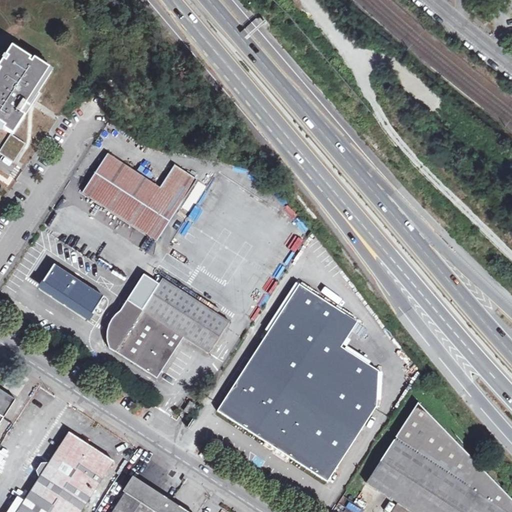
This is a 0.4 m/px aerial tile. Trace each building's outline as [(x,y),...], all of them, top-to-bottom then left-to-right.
[(0,143),(3,145),(0,150),(0,152),(14,162),(26,143),(12,134),(12,133),(14,134),(26,115),(21,111),(50,66),(34,56),(33,58),(31,57),(31,56),(12,44),(0,62),(0,67),(0,68),(0,143)] [(197,179),(175,165),(160,188),(107,153),(82,192),(157,241),(197,179)] [(141,167),(138,172),(150,179),(153,174),(141,167)] [(201,225),(219,200),(207,190),(188,216),(201,225)] [(164,250),(181,261),(189,249),(173,238),(164,250)] [(273,251),(266,262),(277,269),(284,259),(273,251)] [(104,296),(54,264),(41,285),(91,317),(104,296)] [(143,310),(128,300),(122,309),(112,319),(108,332),(108,338),(110,346),(157,377),(184,336),(209,353),(230,321),(163,278),(143,310)] [(299,284),(218,412),(328,483),(377,407),(379,371),(342,348),(358,322),(299,284)] [(0,424),(16,399),(0,388),(0,424)] [(186,409),(192,413),(197,406),(191,402),(186,409)] [(511,511),(511,500),(418,403),(395,437),(396,438),(394,441),(367,483),(397,503),(391,511),(511,511)] [(81,511),(114,461),(69,432),(25,501),(17,511),(81,511)] [(183,511),(135,481),(115,511),(183,511)] [(19,497),(8,511),(17,511),(25,501),(19,497)]
